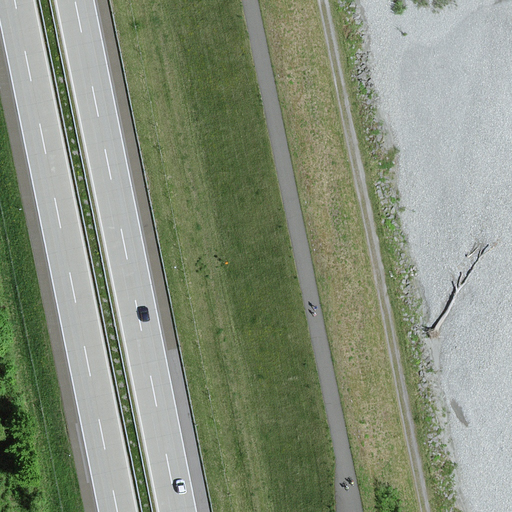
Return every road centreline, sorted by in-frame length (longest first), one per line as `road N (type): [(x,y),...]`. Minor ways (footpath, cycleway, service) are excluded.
road 1 (track): [(322,0),(427,511)]
road 2 (motorway): [(13,0),(117,511)]
road 3 (track): [(249,0),(353,511)]
road 4 (motorway): [(175,511),(72,0)]
